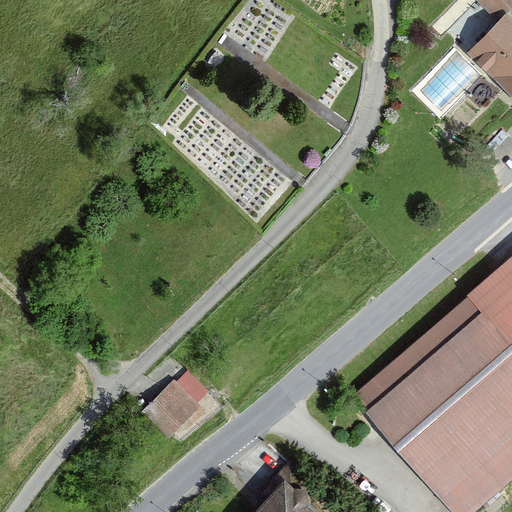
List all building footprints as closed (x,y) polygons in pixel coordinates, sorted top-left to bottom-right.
[(511,15),(509,13),(511,10),(511,0),(477,0),(496,21),(465,51),(511,99),(511,15)] [(441,125),(485,79),(455,50),(411,96),(441,125)] [(468,511),(511,473),(511,255),(358,394),(458,511),(468,511)] [(166,440),(215,395),(188,366),(140,411),(166,440)] [(254,511),(321,511),(284,478),(254,511)]
